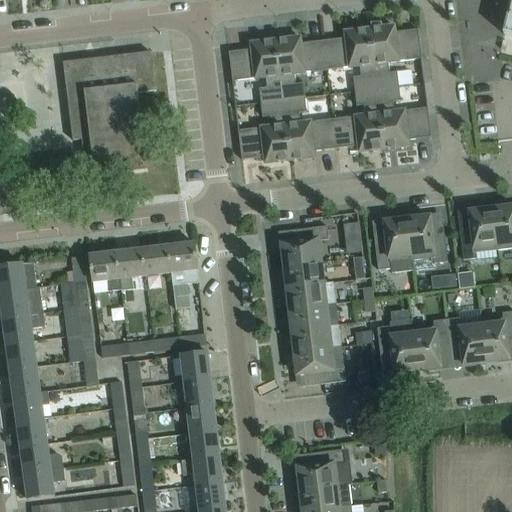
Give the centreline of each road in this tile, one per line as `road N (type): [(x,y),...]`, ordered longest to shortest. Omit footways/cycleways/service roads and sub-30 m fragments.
road 1 (residential): [(435,0),(453,179),(221,209)]
road 2 (residential): [(511,385),(245,419)]
road 3 (residential): [(221,209),(0,234)]
road 4 (residential): [(245,419),(221,209)]
road 5 (residential): [(0,37),(197,14)]
road 6 (residential): [(197,14),(221,209)]
